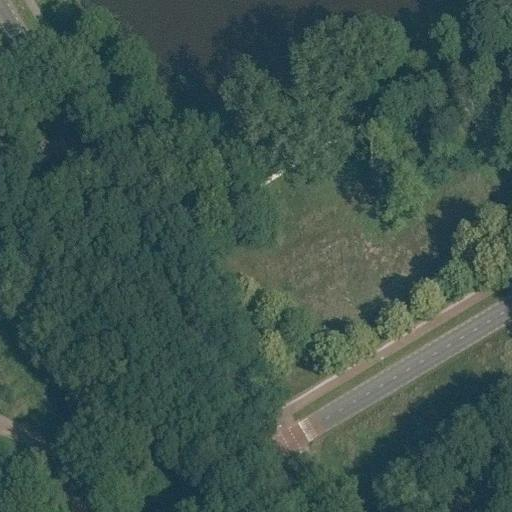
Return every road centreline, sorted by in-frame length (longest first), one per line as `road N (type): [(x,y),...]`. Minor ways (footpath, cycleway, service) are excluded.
road 1 (unclassified): [(271,451),(251,431),(0,10)]
road 2 (unclassified): [(271,451),(511,311)]
